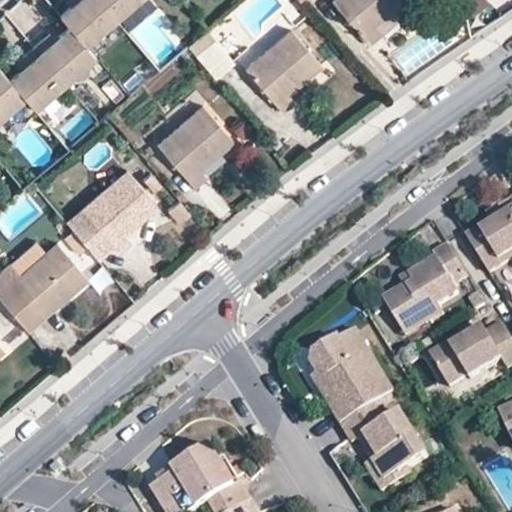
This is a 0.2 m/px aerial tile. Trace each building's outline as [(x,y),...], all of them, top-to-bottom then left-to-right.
[(67,27),(83,45),(113,19),(97,0),(72,0),(74,2),(58,16),(67,27)] [(97,0),(113,19),(134,0),(97,0)] [(331,0),(330,1),(366,43),(379,32),(370,22),(394,2),(396,5),(401,0),(331,0)] [(431,18),(439,12),(429,0),(422,7),(431,18)] [(437,0),(433,4),(439,12),(453,0),(437,0)] [(485,5),(480,0),(457,0),(462,20),(485,5)] [(379,32),(402,12),(396,5),(394,2),(370,22),(379,32)] [(32,47),(62,82),(92,55),(83,45),(67,27),(54,39),(49,32),(32,47)] [(215,42),(205,30),(185,47),(195,59),(215,42)] [(245,69),(279,110),(292,99),(283,89),(306,70),(308,73),(318,65),(290,30),(245,69)] [(215,42),(195,59),(214,82),(234,64),(215,42)] [(23,96),(33,107),(62,82),(32,47),(16,60),(22,66),(8,77),(23,96)] [(0,116),(23,96),(8,77),(0,68),(0,116)] [(157,144),(191,186),(204,175),(195,166),(219,145),(221,149),(231,140),(203,106),(157,144)] [(110,245),(115,251),(129,240),(120,230),(142,211),(144,214),(154,205),(126,172),(81,210),(110,245)] [(143,180),(154,192),(160,187),(149,174),(143,180)] [(511,207),(491,220),(466,236),(489,273),(511,258),(511,198),(511,199),(511,207)] [(511,207),(511,199),(488,214),(491,220),(511,207)] [(190,214),(179,201),(168,210),(179,223),(190,214)] [(110,245),(81,210),(79,209),(64,222),(93,258),(110,245)] [(35,243),(0,272),(0,301),(24,330),(50,307),(47,304),(72,282),(76,286),(85,278),(56,244),(44,254),(35,243)] [(455,285),(468,277),(448,246),(432,255),(435,259),(407,276),(411,282),(383,299),(403,329),(439,306),(460,293),(455,285)] [(511,262),(511,261),(499,268),(511,292),(511,262)] [(399,281),(403,287),(411,282),(407,276),(399,281)] [(439,306),(403,329),(408,338),(444,316),(439,306)] [(483,330),(467,340),(467,341),(451,350),(449,346),(431,358),(451,390),(468,379),(471,383),(502,363),(507,372),(511,368),(511,341),(503,326),(486,335),(483,330)] [(395,393),(356,329),(343,338),(341,335),(315,351),(313,365),(318,374),(320,376),(329,377),(335,388),(325,394),(343,425),(374,406),(395,393)] [(465,337),(449,346),(451,350),(467,341),(467,340),(465,337)] [(314,375),(325,394),(335,388),(329,377),(320,376),(318,374),(314,375)] [(373,462),(386,482),(409,469),(429,457),(401,413),(385,424),(374,406),(343,425),(342,426),(353,444),(359,440),(365,436),(379,459),(373,462)] [(511,409),(501,415),(511,437),(511,409)] [(379,459),(365,436),(359,440),(373,462),(379,459)] [(193,511),(210,502),(215,511),(232,511),(252,500),(253,499),(243,482),(238,485),(212,445),(175,468),(177,474),(152,488),(166,511),(193,511)] [(386,482),(373,462),(366,467),(383,493),(412,474),(409,469),(386,482)] [(259,511),(252,500),(232,511),(259,511)]
